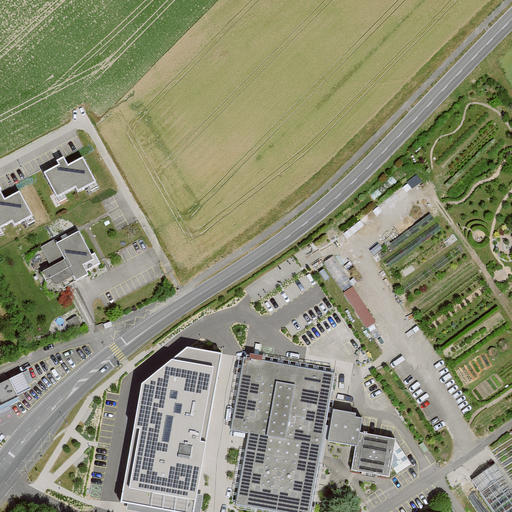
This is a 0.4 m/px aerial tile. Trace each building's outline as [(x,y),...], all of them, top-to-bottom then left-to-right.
[(68,166),(64,158),(56,161),(59,166),(44,174),(57,198),(75,188),(78,193),(96,183),(83,158),(68,166)] [(5,200),(0,191),(0,228),(12,222),(14,226),(33,217),(19,192),(5,200)] [(91,255),(79,232),(56,244),(54,240),(41,247),(52,267),(41,273),(46,282),(50,280),(52,283),(53,284),(54,285),(55,285),(56,285),(57,285),(58,284),(61,283),(64,288),(88,275),(87,272),(100,264),(95,253),(91,255)] [(335,253),(324,260),(344,289),(355,282),(335,253)] [(367,327),(377,321),(354,284),(344,291),(367,327)] [(150,511),(194,511),(222,355),(187,349),(142,388),(121,503),(121,507),(150,511)] [(334,374),(244,357),(231,430),(252,434),(250,450),(246,449),(236,504),(281,511),(309,511),(323,437),(324,427),(334,374)] [(0,406),(18,398),(16,395),(30,389),(24,376),(0,387),(0,406)] [(330,428),(324,427),(323,437),(329,438),(329,440),(350,444),(351,441),(357,442),(358,433),(360,433),(362,418),(355,417),(355,414),(333,410),(330,428)] [(389,476),(391,464),(398,474),(412,464),(406,456),(399,446),(395,439),(392,439),(386,438),(379,437),(374,436),(367,434),(367,432),(364,432),(363,434),(360,433),(358,433),(357,442),(352,470),(389,476)] [(423,443),(419,446),(424,453),(428,450),(423,443)] [(493,511),(511,511),(511,489),(494,466),(471,483),(493,511)]
